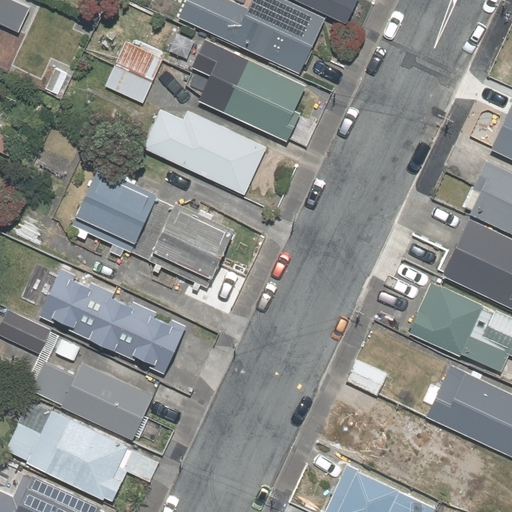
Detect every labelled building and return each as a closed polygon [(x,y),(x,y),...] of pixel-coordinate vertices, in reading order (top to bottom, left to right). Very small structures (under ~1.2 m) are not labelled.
[(0,0),(0,23),(20,33),(31,9),(11,0),(0,0)] [(327,19),(286,0),(253,0),(250,8),(231,0),(188,0),(180,18),(302,75),(327,19)] [(295,0),(348,25),(359,0),(295,0)] [(205,92),(201,101),(289,141),(302,115),(297,112),(308,87),(207,41),(194,69),(198,70),(191,85),(205,92)] [(127,42),(116,65),(154,82),(165,59),(127,42)] [(154,82),(116,65),(107,86),(144,104),(154,82)] [(69,75),(56,68),(46,88),(59,95),(69,75)] [(511,93),(485,149),(511,162),(511,93)] [(246,196),(268,147),(190,110),(185,120),(162,109),(144,148),(246,196)] [(0,134),(0,151),(6,154),(14,138),(1,132),(0,134)] [(511,175),(479,160),(457,210),(466,214),(511,235),(511,175)] [(210,289),(237,230),(213,220),(215,216),(202,211),(200,214),(177,203),(175,207),(158,200),(159,196),(134,184),(136,180),(123,175),(121,178),(100,169),(73,226),(80,229),(77,235),(87,240),(90,233),(114,245),(111,252),(122,257),(126,250),(157,265),(154,270),(160,273),(163,267),(196,283),(193,289),(199,291),(202,285),(210,289)] [(463,216),(421,194),(411,213),(453,235),(463,216)] [(435,280),(511,315),(511,235),(466,214),(435,280)] [(63,270),(40,317),(166,375),(188,327),(173,320),(171,325),(156,318),(158,313),(134,302),(132,307),(114,298),(116,293),(92,283),(90,288),(74,280),(77,276),(63,270)] [(511,315),(435,280),(430,278),(406,332),(449,352),(497,374),(507,353),(511,355),(511,315)] [(52,330),(9,309),(0,327),(0,334),(41,354),(52,330)] [(389,375),(352,358),(340,382),(372,396),(377,399),(389,375)] [(63,406),(62,407),(134,441),(155,396),(84,363),(78,376),(46,361),(32,391),(63,406)] [(511,398),(442,366),(419,418),(482,447),(511,461),(511,398)] [(465,483),(482,447),(419,418),(377,399),(372,396),(347,450),(435,491),(443,473),(465,483)] [(29,461),(28,464),(105,501),(106,498),(115,502),(129,472),(124,470),(134,451),(129,449),(130,448),(30,401),(7,450),(29,461)] [(124,470),(129,472),(151,482),(160,463),(134,451),(124,470)] [(342,460),(317,511),(433,511),(438,504),(342,460)] [(102,511),(104,508),(34,475),(33,478),(24,474),(14,497),(0,490),(0,511),(102,511)]
